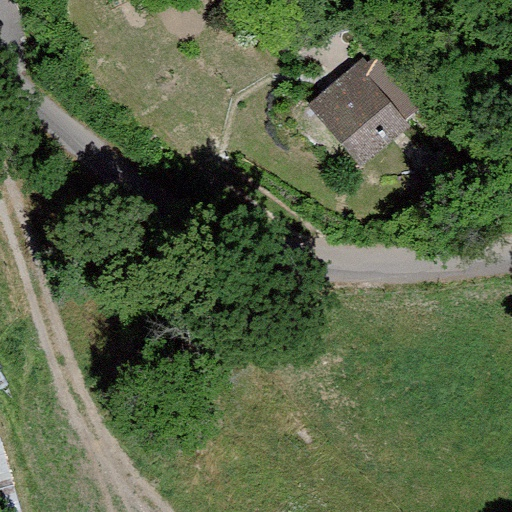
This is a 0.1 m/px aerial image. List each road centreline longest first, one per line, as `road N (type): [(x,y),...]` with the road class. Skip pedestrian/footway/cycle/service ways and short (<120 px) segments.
road 1 (unclassified): [(511,252),(409,263),(291,256),(239,242),(178,213),(100,160),(0,69)]
road 2 (track): [(0,142),(69,380),(107,461),(154,511)]
